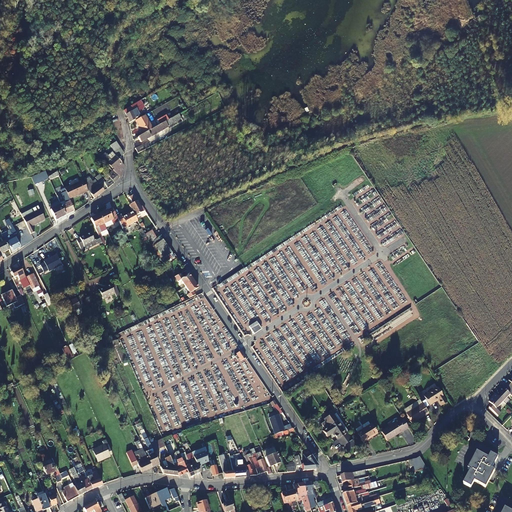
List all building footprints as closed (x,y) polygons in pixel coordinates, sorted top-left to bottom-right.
[(155,117),(178,106),(175,99),(151,110),(155,117)] [(140,100),(123,110),(126,115),(130,124),(134,121),(143,116),(141,111),(143,107),(144,107),(140,100)] [(143,116),(134,121),(140,131),(139,131),(141,135),(156,127),(148,113),(143,116)] [(141,135),(137,137),(140,142),(164,128),(164,127),(172,122),(170,119),(141,135)] [(115,151),(120,148),(117,142),(111,146),(115,151)] [(142,147),(141,145),(134,149),(137,153),(146,148),(145,146),(142,147)] [(124,155),(124,154),(122,151),(120,148),(115,151),(117,154),(118,155),(119,158),(124,155)] [(121,163),(113,152),(108,156),(105,152),(101,155),(103,158),(119,178),(121,176),(123,173),(122,172),(123,169),(124,166),(121,163)] [(107,182),(105,183),(107,188),(113,184),(112,183),(113,182),(114,183),(119,179),(109,167),(103,173),(105,176),(103,177),(107,182)] [(35,184),(48,178),(44,170),(31,177),(35,184)] [(57,172),(48,177),(50,180),(59,176),(57,172)] [(95,178),(100,183),(104,180),(99,174),(95,178)] [(85,180),(84,178),(82,179),(83,181),(87,190),(88,190),(94,198),(104,191),(95,180),(93,182),(89,177),(85,180)] [(83,181),(65,189),(66,192),(69,199),(80,194),(81,194),(88,191),(87,190),(83,181)] [(39,183),(35,186),(40,194),(44,191),(39,183)] [(63,202),(59,195),(57,196),(61,204),(66,215),(74,210),(69,199),(66,192),(62,194),(65,201),(63,202)] [(138,202),(137,201),(129,205),(132,212),(135,216),(144,211),(141,206),(140,207),(138,202)] [(66,215),(61,204),(50,210),(55,220),(66,215)] [(111,221),(113,224),(119,221),(116,217),(112,208),(99,215),(104,224),(111,221)] [(23,218),(31,234),(35,232),(32,226),(45,220),(40,210),(23,218)] [(122,217),(127,226),(137,221),(135,216),(132,212),(122,217)] [(122,217),(121,214),(116,217),(119,221),(122,229),(127,226),(122,217)] [(102,243),(104,241),(102,237),(100,233),(106,230),(105,228),(104,224),(99,215),(90,219),(100,239),(102,243)] [(11,223),(7,226),(12,236),(17,233),(11,223)] [(138,230),(144,241),(147,239),(145,235),(141,229),(138,230)] [(157,238),(152,230),(145,235),(147,239),(149,243),(157,238)] [(86,250),(99,244),(97,240),(95,242),(90,232),(79,237),(80,238),(76,240),(82,252),(86,250)] [(12,239),(10,235),(4,238),(10,250),(11,252),(20,247),(16,238),(12,239)] [(168,261),(174,257),(160,236),(153,241),(150,243),(164,264),(168,261)] [(0,252),(1,254),(10,250),(4,238),(3,238),(0,239),(0,252)] [(48,271),(62,265),(57,255),(43,262),(44,263),(40,265),(44,272),(48,270),(48,271)] [(25,277),(20,267),(11,272),(14,277),(17,276),(24,288),(30,285),(25,277)] [(39,286),(33,273),(25,277),(30,285),(37,301),(40,299),(38,294),(42,292),(39,286)] [(180,274),(174,277),(178,282),(180,280),(185,287),(193,281),(190,278),(191,278),(189,274),(188,274),(183,278),(180,274)] [(193,281),(185,287),(189,293),(187,295),(188,298),(192,296),(195,295),(193,291),(198,288),(197,286),(195,284),(193,281)] [(110,284),(99,290),(103,299),(114,293),(110,284)] [(7,292),(8,294),(2,297),(6,307),(13,303),(15,309),(25,304),(20,295),(15,298),(12,290),(7,292)] [(84,307),(79,297),(66,303),(71,313),(75,310),(77,315),(82,312),(81,309),(84,307)] [(249,326),(252,331),(259,326),(256,322),(249,326)] [(62,349),(66,357),(71,355),(67,346),(62,349)] [(245,358),(241,352),(237,355),(235,357),(237,360),(239,359),(241,361),(245,358)] [(495,393),(503,402),(510,395),(511,395),(511,390),(507,385),(504,388),(503,387),(499,391),(498,390),(495,393)] [(428,405),(434,402),(434,403),(437,401),(441,407),(446,403),(437,388),(423,397),(428,405)] [(501,413),(497,409),(503,402),(495,393),(491,397),(492,398),(489,401),(492,404),(489,407),(498,415),(501,413)] [(418,418),(419,419),(428,413),(422,404),(406,414),(411,423),(418,418)] [(282,413),(277,406),(275,406),(273,407),(279,416),(282,413)] [(268,419),(274,435),(281,432),(283,432),(291,429),(289,425),(282,427),(278,415),(268,419)] [(325,430),(323,432),(326,437),(332,434),(336,440),(337,440),(342,447),(351,441),(346,433),(345,434),(337,422),(332,415),(324,421),(325,421),(321,424),(325,430)] [(139,431),(140,431),(143,429),(139,420),(135,422),(139,431)] [(403,429),(403,430),(407,428),(402,420),(399,422),(398,421),(381,432),(387,441),(393,437),(393,436),(403,429)] [(370,438),(369,437),(376,433),(371,425),(357,433),(363,443),(370,438)] [(150,444),(143,429),(140,431),(149,450),(145,452),(152,467),(159,464),(153,451),(150,444)] [(162,439),(150,444),(153,451),(165,446),(162,439)] [(109,457),(109,456),(112,454),(106,440),(102,442),(104,446),(93,450),(98,461),(109,457)] [(141,472),(152,467),(145,452),(145,451),(143,448),(142,446),(141,446),(139,441),(135,442),(137,448),(127,453),(132,466),(138,463),(141,472)] [(262,452),(264,458),(275,454),(273,448),(262,452)] [(200,473),(197,466),(195,462),(194,462),(191,457),(190,457),(187,449),(184,450),(186,455),(194,475),(200,473)] [(179,451),(187,472),(189,477),(194,475),(186,455),(183,457),(180,450),(179,451)] [(309,464),(302,464),(302,471),(314,470),(317,466),(307,450),(303,452),(304,454),(303,455),(309,464)] [(174,465),(179,476),(187,472),(179,451),(175,452),(178,459),(176,460),(177,463),(174,465)] [(205,453),(204,452),(193,456),(195,462),(197,466),(208,462),(205,453)] [(267,474),(271,474),(268,467),(265,469),(259,452),(254,454),(256,457),(252,459),(257,475),(266,472),(267,474)] [(486,487),(491,477),(495,470),(492,469),(498,457),(491,454),(488,458),(477,452),(468,469),(470,470),(463,484),(471,488),(474,482),(486,487)] [(164,474),(178,476),(168,453),(163,455),(169,469),(160,467),(163,474),(164,474)] [(280,463),(276,453),(275,454),(264,458),(268,467),(280,463)] [(224,479),(234,478),(233,471),(228,472),(224,455),(218,456),(221,469),(223,473),(224,479)] [(246,455),(243,456),(248,465),(245,466),(246,468),(250,476),(257,476),(247,458),(246,455)] [(288,463),(288,468),(285,468),(287,473),(294,472),(296,467),(301,465),(298,456),(294,457),(294,459),(293,459),(294,463),(288,463)] [(427,468),(420,457),(417,459),(412,460),(414,466),(415,471),(427,468)] [(235,466),(234,459),(230,459),(232,467),(233,471),(234,478),(245,476),(250,476),(246,468),(244,465),(237,466),(235,466)] [(208,462),(212,476),(218,474),(215,460),(208,462)] [(46,476),(52,473),(54,477),(59,475),(60,474),(55,464),(43,468),(46,476)] [(93,475),(87,478),(89,483),(91,487),(92,489),(102,485),(102,484),(94,467),(91,469),(93,475)] [(74,468),(73,468),(69,470),(76,484),(73,486),(74,487),(78,496),(86,492),(75,471),(74,468)] [(81,468),(75,471),(86,492),(92,489),(91,487),(89,483),(88,484),(86,480),(84,481),(79,473),(81,473),(83,476),(86,475),(84,472),(83,470),(82,468),(81,468)] [(348,482),(354,480),(353,477),(366,474),(365,470),(340,476),(342,483),(348,482)] [(354,480),(348,482),(348,485),(344,486),(345,491),(350,489),(349,488),(358,486),(359,487),(361,486),(366,485),(365,482),(359,484),(358,480),(355,481),(354,480)] [(305,510),(310,509),(303,483),(292,485),(297,501),(302,500),(305,510)] [(314,511),(316,511),(313,502),(311,503),(310,500),(309,496),(313,495),(312,494),(311,489),(313,489),(311,483),(303,483),(310,509),(311,511),(314,511)] [(366,485),(361,486),(362,490),(356,492),(355,491),(343,495),(344,500),(363,494),(368,493),(367,490),(372,488),(371,483),(366,485)] [(67,502),(78,496),(74,487),(70,489),(68,485),(63,488),(64,490),(62,491),(63,493),(62,493),(67,502)] [(170,498),(166,488),(156,493),(161,504),(164,511),(166,511),(169,511),(164,501),(170,498)] [(179,501),(174,489),(169,490),(173,499),(174,499),(176,502),(179,501)] [(249,489),(245,489),(251,504),(255,503),(249,489)] [(296,500),(294,490),(287,492),(293,510),(295,509),(294,506),(296,506),(295,501),(296,500)] [(293,510),(287,492),(281,494),(283,504),(286,503),(287,508),(289,508),(290,511),(293,510)] [(145,498),(150,510),(161,504),(156,493),(145,498)] [(363,496),(363,494),(344,500),(347,507),(363,502),(361,497),(363,496)] [(25,511),(22,504),(19,495),(15,497),(21,509),(18,510),(19,511),(25,511)] [(46,499),(44,495),(37,498),(39,503),(42,510),(49,507),(46,499)] [(46,499),(49,507),(56,504),(53,496),(48,498),(48,496),(46,496),(47,498),(46,499)] [(138,511),(140,511),(133,496),(125,500),(131,511),(138,511)] [(370,499),(363,502),(347,507),(348,511),(356,511),(382,503),(380,496),(377,497),(370,499)] [(317,503),(318,508),(332,502),(330,498),(317,503)] [(198,511),(207,511),(209,511),(206,501),(196,504),(198,511)] [(228,511),(234,511),(230,501),(222,505),(224,511),(227,511),(229,511),(228,511)] [(93,511),(100,511),(99,509),(96,504),(95,502),(83,509),(84,511),(90,511),(93,511)] [(317,509),(318,511),(322,511),(324,511),(325,511),(328,510),(329,511),(335,511),(332,502),(318,508),(317,509)] [(8,511),(5,503),(4,503),(0,504),(0,511),(8,511)] [(42,510),(39,503),(34,505),(36,511),(42,511),(42,510)]
